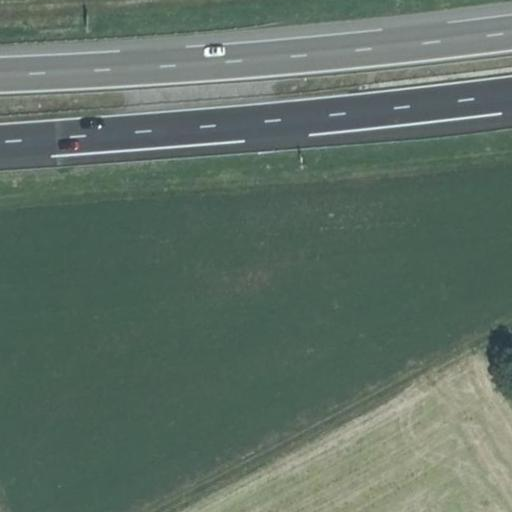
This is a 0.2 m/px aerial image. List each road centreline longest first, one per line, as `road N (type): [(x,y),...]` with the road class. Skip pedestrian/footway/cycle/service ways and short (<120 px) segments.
road 1 (trunk): [(0,142),(511,94)]
road 2 (trunk): [(511,30),(237,61),(0,75)]
road 3 (track): [(511,152),(0,190)]
road 4 (track): [(149,511),(511,315)]
